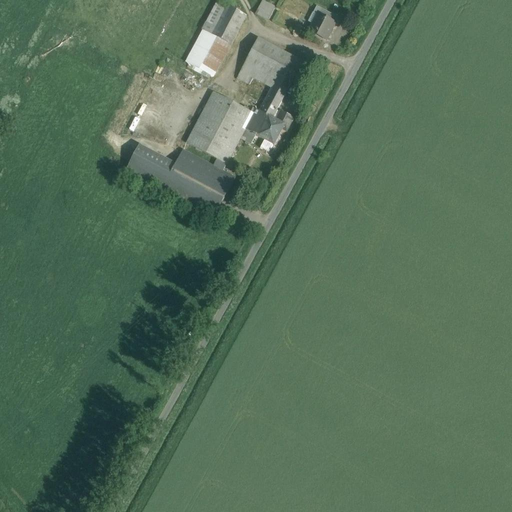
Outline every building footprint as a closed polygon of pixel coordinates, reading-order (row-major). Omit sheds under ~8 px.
[(247,16),(218,2),(203,31),(228,44),(231,46),(247,16)] [(274,8),(262,2),(257,13),(268,19),(274,8)] [(341,19),(317,7),(313,13),(318,15),(334,23),(334,24),(338,26),(341,19)] [(334,23),(318,15),(313,13),(308,22),(313,25),(309,32),(325,40),(334,24),(334,23)] [(228,44),(203,31),(186,63),(211,76),(228,44)] [(302,63),(258,40),(242,69),(237,78),(250,85),(253,78),(272,88),(285,95),(302,63)] [(285,95),(272,88),(261,109),(259,112),(268,116),(273,119),(286,95),(285,95)] [(254,114),(214,93),(187,144),(217,160),(226,165),(242,136),(254,114)] [(254,114),(242,136),(247,139),(246,142),(250,144),(254,135),(257,136),(268,116),(259,112),(256,110),(254,114)] [(273,119),(268,116),(257,136),(257,137),(264,140),(260,148),(269,153),(273,145),(274,146),(283,130),(286,132),(293,118),(281,112),(276,121),(273,119)] [(310,117),(300,112),(298,117),(307,122),(310,117)] [(214,167),(183,151),(176,165),(140,146),(126,173),(213,219),(235,178),(223,172),(214,167)] [(226,165),(217,160),(214,167),(223,172),(226,165)]
